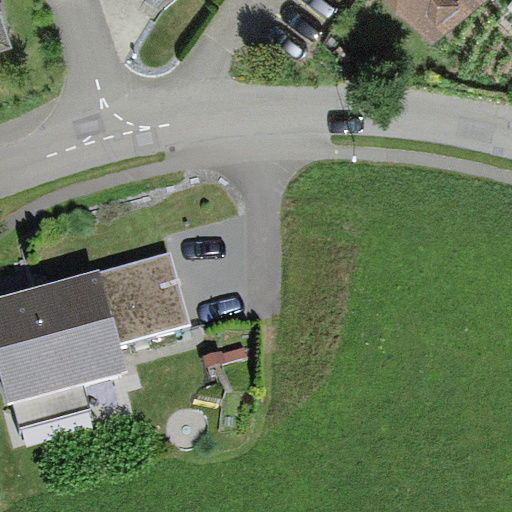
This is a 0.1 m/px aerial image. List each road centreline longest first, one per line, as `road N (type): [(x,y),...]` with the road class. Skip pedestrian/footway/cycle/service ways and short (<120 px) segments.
road 1 (residential): [(511,134),(347,112),(268,114),(116,136)]
road 2 (residential): [(116,136),(69,0)]
road 3 (residential): [(116,136),(0,179)]
